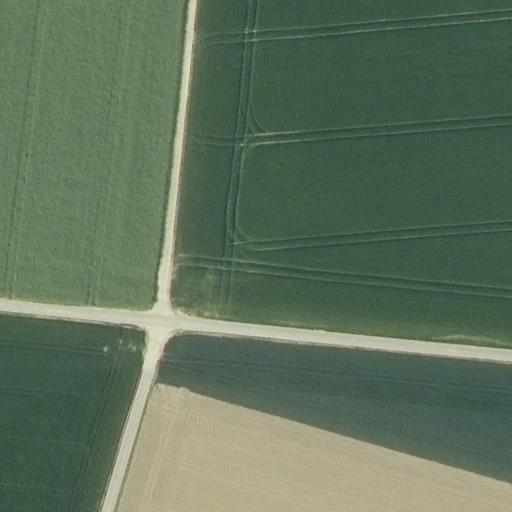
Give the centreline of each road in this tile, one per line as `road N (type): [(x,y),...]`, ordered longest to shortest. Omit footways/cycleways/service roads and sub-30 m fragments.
road 1 (track): [(189,0),(157,323),(107,511)]
road 2 (track): [(511,360),(0,307)]
